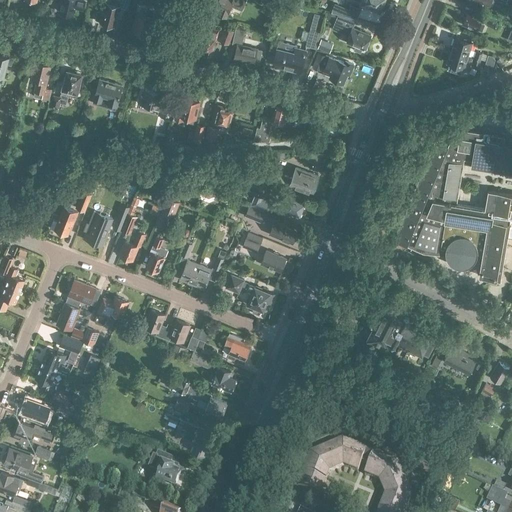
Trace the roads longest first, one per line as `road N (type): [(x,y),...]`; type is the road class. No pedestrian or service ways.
road 1 (residential): [(285,340),(60,254)]
road 2 (residential): [(380,114),(160,58)]
road 3 (residential): [(511,343),(325,244)]
road 4 (secondary): [(216,511),(285,340)]
road 5 (residential): [(160,58),(0,19)]
road 6 (residential): [(1,396),(60,254)]
road 7 (secondary): [(325,244),(380,114)]
road 8 (residential): [(380,114),(511,75)]
road 9 (secondary): [(380,114),(428,0)]
